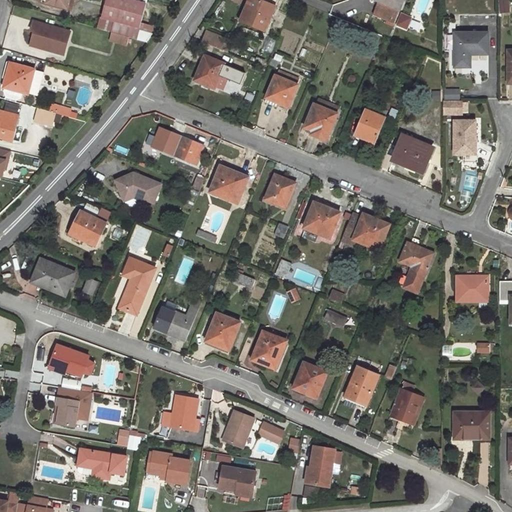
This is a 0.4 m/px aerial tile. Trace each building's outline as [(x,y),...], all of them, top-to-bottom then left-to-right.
[(68,0),(48,0),(47,3),(67,8),(68,0)] [(131,0),(104,0),(100,17),(103,18),(100,29),(111,32),(129,37),(137,40),(141,23),(146,4),(131,0)] [(265,0),(265,2),(259,0),(249,0),(240,21),(265,31),(277,0),(265,0)] [(403,0),(376,0),(381,2),(396,8),(399,9),(403,0)] [(508,0),(507,0),(499,1),(500,12),(509,11),(508,0)] [(396,8),(381,2),(375,14),(391,20),(396,8)] [(399,9),(396,8),(391,20),(395,21),(399,9)] [(391,20),(375,14),(375,16),(394,24),(395,21),(391,20)] [(411,18),(402,14),(397,25),(407,29),(411,18)] [(70,32),(33,21),(30,30),(34,31),(30,45),(64,55),(70,32)] [(141,23),(137,40),(147,42),(158,27),(141,23)] [(259,34),(242,27),(239,35),(261,44),(263,39),(258,38),(259,34)] [(129,37),(111,32),(109,40),(127,45),(129,37)] [(231,41),(208,32),(204,43),(227,52),(231,41)] [(488,33),(454,33),(455,67),(470,67),(470,54),(488,54),(488,33)] [(275,53),(270,65),(278,68),(282,56),(275,53)] [(224,64),(205,56),(195,80),(214,88),(224,64)] [(35,70),(11,63),(4,88),(23,93),(28,94),(28,93),(35,70)] [(43,72),(35,70),(28,93),(37,96),(43,72)] [(279,103),(289,107),(300,80),(278,71),(266,98),(267,98),(265,103),(277,108),(279,103)] [(380,77),(370,72),(365,86),(375,90),(380,77)] [(4,89),(6,97),(17,100),(21,97),(23,93),(4,88),(4,89)] [(459,89),(445,89),(445,101),(460,101),(459,89)] [(338,107),(319,99),(317,103),(321,105),(320,107),(335,113),(338,107)] [(445,101),(444,101),(444,113),(460,114),(460,101),(445,101)] [(19,106),(6,102),(4,111),(17,115),(19,106)] [(317,105),(314,104),(305,128),(313,131),(328,137),(338,114),(335,113),(320,107),(321,105),(317,103),(317,105)] [(72,109),(53,104),(50,112),(56,113),(62,115),(76,119),(77,113),(71,111),(72,109)] [(387,113),(369,105),(366,111),(384,119),(387,113)] [(398,111),(392,108),(388,118),(394,121),(398,111)] [(50,112),(37,109),(34,121),(53,126),(54,122),(56,113),(50,112)] [(4,111),(0,110),(0,111),(0,138),(13,142),(19,115),(17,115),(4,111)] [(384,119),(366,111),(356,134),(367,139),(366,140),(375,144),(384,119)] [(454,121),(454,155),(464,155),(474,155),(474,141),(476,141),(476,121),(454,121)] [(416,132),(409,129),(406,137),(413,140),(416,132)] [(328,137),(313,131),(311,135),(326,141),(328,137)] [(204,146),(175,134),(167,152),(197,164),(204,146)] [(406,137),(404,136),(394,158),(423,170),(433,147),(413,140),(406,137)] [(11,151),(0,148),(0,177),(2,178),(4,169),(6,161),(8,162),(11,151)] [(175,166),(164,162),(161,168),(172,173),(175,166)] [(248,177),(221,166),(210,192),(238,203),(248,177)] [(463,171),(463,194),(476,194),(476,172),(463,171)] [(134,173),(116,181),(126,202),(134,199),(144,203),(145,199),(154,203),(161,185),(134,173)] [(288,180),(275,175),(265,199),(286,208),(295,187),(287,184),(288,180)] [(143,205),(144,203),(134,199),(126,202),(127,206),(134,207),(143,205)] [(100,209),(88,203),(83,212),(95,218),(100,209)] [(307,205),(303,204),(297,218),(301,219),(307,205)] [(328,211),(313,205),(304,228),(330,239),(341,213),(330,208),(328,211)] [(95,246),(106,224),(95,218),(83,212),(80,211),(76,219),(78,220),(71,234),(95,246)] [(355,240),(380,250),(390,225),(379,220),(378,223),(362,217),(362,218),(352,214),(342,240),(354,245),(355,240)] [(78,220),(76,219),(67,235),(70,236),(71,234),(78,220)] [(288,227),(279,223),(275,234),(283,238),(288,227)] [(216,238),(207,234),(204,239),(214,243),(216,238)] [(434,253),(408,243),(400,261),(412,267),(404,287),(418,293),(434,253)] [(173,246),(168,245),(164,254),(169,256),(173,246)] [(156,268),(130,258),(123,275),(132,279),(120,308),(137,315),(156,268)] [(75,273),(41,259),(31,282),(50,290),(51,287),(66,294),(75,273)] [(292,264),(282,260),(276,274),(286,279),(292,264)] [(300,270),(296,279),(312,285),(315,276),(300,270)] [(256,280),(236,271),(232,281),(251,289),(256,280)] [(479,301),(488,301),(488,277),(457,277),(457,301),(479,301)] [(98,282),(89,278),(84,292),(92,296),(98,282)] [(295,289),(288,292),(293,303),(300,299),(295,289)] [(344,296),(333,291),(330,298),(341,303),(344,296)] [(194,298),(191,305),(199,308),(202,301),(194,298)] [(191,305),(186,316),(162,307),(154,328),(186,341),(199,308),(191,305)] [(348,318),(328,310),(324,319),(344,327),(348,318)] [(241,322),(217,313),(206,341),(230,351),(241,322)] [(287,341),(263,332),(252,360),(276,369),(287,341)] [(488,344),(479,344),(479,352),(488,353),(488,344)] [(89,359),(90,357),(57,345),(49,368),(53,369),(55,364),(64,368),(62,373),(66,374),(67,371),(82,376),(83,375),(89,359)] [(91,375),(96,363),(89,359),(83,375),(91,375)] [(328,372),(304,363),(294,388),(317,398),(328,372)] [(62,373),(64,368),(55,364),(53,369),(62,373)] [(393,379),(396,366),(389,364),(385,377),(393,379)] [(379,376),(358,367),(345,397),(347,398),(359,402),(367,406),(379,376)] [(485,388),(478,381),(472,387),(478,394),(485,388)] [(415,386),(404,382),(391,416),(414,425),(424,398),(412,393),(415,386)] [(88,421),(92,393),(60,387),(57,405),(60,405),(57,424),(75,427),(76,419),(88,421)] [(195,419),(199,399),(176,395),(173,414),(171,425),(171,427),(193,431),(194,429),(195,419)] [(359,402),(347,398),(344,405),(356,410),(359,402)] [(285,432),(264,423),(258,420),(256,424),(253,423),(254,418),(235,411),(223,440),(243,448),(250,430),(280,443),(285,432)] [(171,425),(173,414),(165,413),(163,423),(171,425)] [(490,413),(454,413),(454,439),(489,439),(490,413)] [(139,449),(141,438),(131,436),(129,447),(139,449)] [(299,453),(301,440),(292,439),(290,451),(299,453)] [(335,452),(335,450),(314,446),(311,468),(313,468),(311,484),(329,487),(333,462),(335,452)] [(125,467),(127,456),(81,449),(78,470),(79,473),(82,474),(110,479),(111,471),(112,465),(125,467)] [(186,484),(190,461),(172,458),(172,456),(154,452),(154,453),(152,463),(149,462),(146,478),(154,479),(154,474),(162,475),(168,476),(167,479),(167,481),(186,484)] [(340,463),(342,453),(335,452),(333,462),(340,463)] [(124,474),(125,467),(112,465),(111,471),(124,474)] [(253,494),(256,472),(223,466),(219,488),(236,491),(235,495),(241,496),(242,492),(253,494)] [(318,500),(320,488),(305,485),(303,498),(318,500)] [(359,496),(361,488),(352,486),(350,494),(359,496)] [(288,510),(290,495),(284,495),(282,509),(288,510)] [(53,511),(54,510),(47,509),(43,508),(45,498),(30,496),(28,505),(18,503),(16,511),(53,511)] [(0,511),(6,511),(8,501),(0,500),(0,511)] [(16,511),(18,503),(8,501),(6,511),(16,511)]
